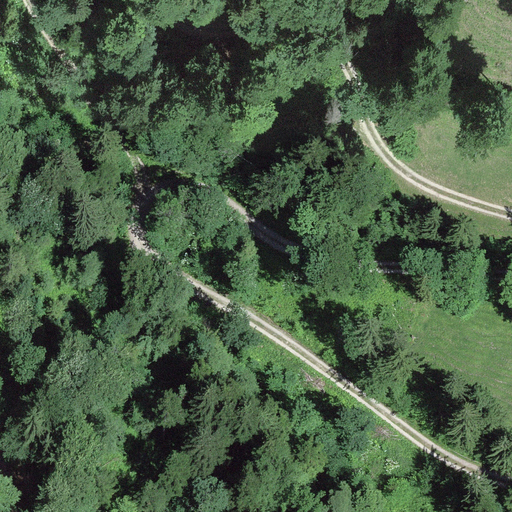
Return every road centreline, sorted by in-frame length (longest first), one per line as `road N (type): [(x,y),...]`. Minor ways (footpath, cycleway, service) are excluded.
road 1 (track): [(511,486),(462,472),(135,251),(133,211),(166,182),(216,203),(267,245),(373,267),(511,274)]
road 2 (track): [(146,0),(168,32),(209,41),(298,17),(341,56),(368,131),(425,189),(511,218)]
